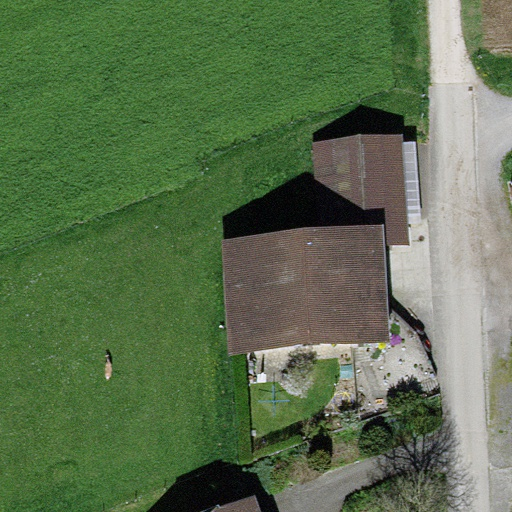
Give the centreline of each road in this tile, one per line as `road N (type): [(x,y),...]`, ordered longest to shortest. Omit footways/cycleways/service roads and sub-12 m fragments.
road 1 (residential): [(465,511),(457,244)]
road 2 (track): [(457,244),(436,0)]
